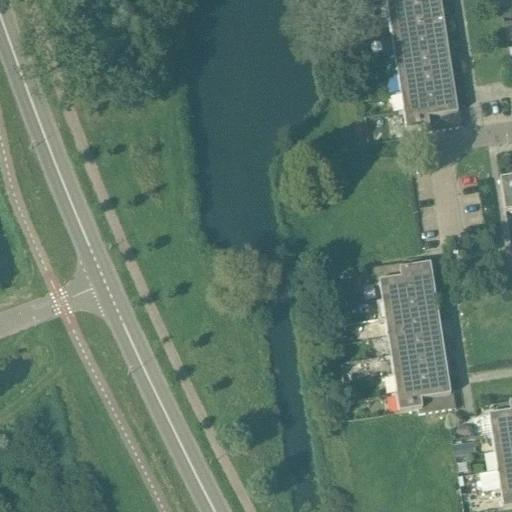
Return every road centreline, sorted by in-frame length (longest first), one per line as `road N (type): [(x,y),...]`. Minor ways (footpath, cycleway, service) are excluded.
road 1 (unclassified): [(104,288),(0,14)]
road 2 (unclassified): [(213,511),(104,288)]
road 3 (residential): [(450,236),(440,167),(467,145),(511,133)]
